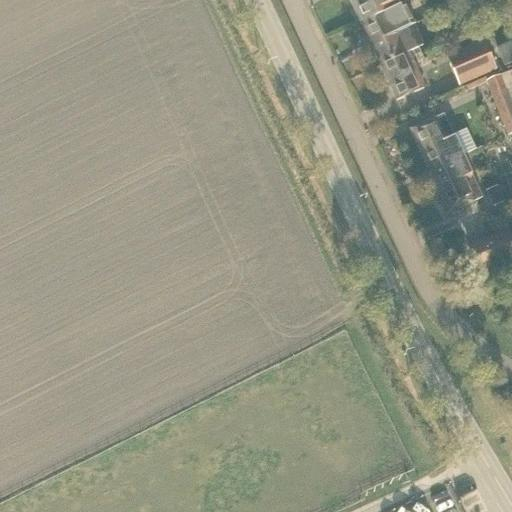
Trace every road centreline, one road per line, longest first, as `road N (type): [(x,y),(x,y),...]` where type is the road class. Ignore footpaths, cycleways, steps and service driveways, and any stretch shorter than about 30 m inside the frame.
road 1 (secondary): [(511,507),(406,322),(254,0)]
road 2 (residential): [(511,371),(435,301),(288,0)]
